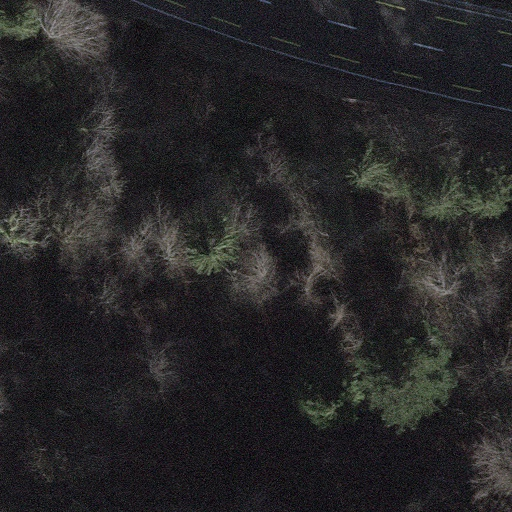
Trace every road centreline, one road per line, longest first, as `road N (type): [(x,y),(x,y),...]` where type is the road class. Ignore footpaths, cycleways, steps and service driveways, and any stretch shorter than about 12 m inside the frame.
road 1 (track): [(511,455),(397,440),(157,363)]
road 2 (primary): [(511,66),(259,0)]
